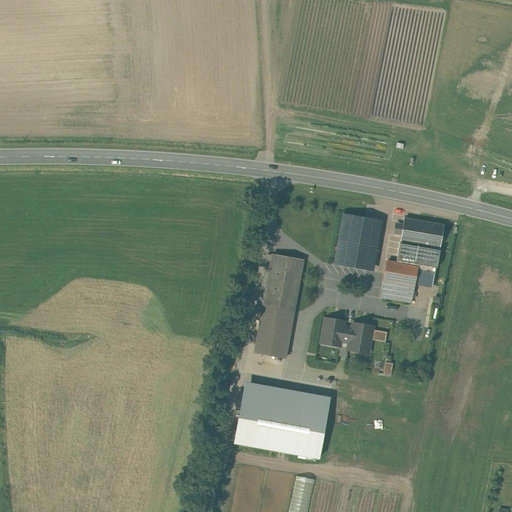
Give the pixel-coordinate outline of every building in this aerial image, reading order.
[(471,41),(462,75),(478,79),(487,45),(471,41)] [(442,175),(447,160),(430,156),(426,170),(442,175)] [(343,214),(334,264),(365,269),(373,220),(343,214)] [(443,225),(404,218),(400,241),(423,246),(439,248),(443,225)] [(439,248),(423,246),(421,255),(437,258),(439,248)] [(302,261),(271,255),(254,353),(285,358),(302,261)] [(420,268),(386,261),(382,281),(414,287),(416,287),(420,268)] [(414,287),(382,281),(379,298),(411,304),(414,287)] [(344,322),(324,318),(321,338),(329,339),(328,345),(340,347),(341,341),(349,342),(351,328),(343,326),(344,322)] [(352,323),(351,328),(349,342),(347,350),(359,352),(359,349),(368,351),(373,327),(352,323)] [(383,374),(391,374),(392,363),(384,362),(383,374)] [(238,381),(227,444),(315,459),(326,396),(238,381)] [(440,459),(433,492),(449,495),(456,462),(440,459)]
